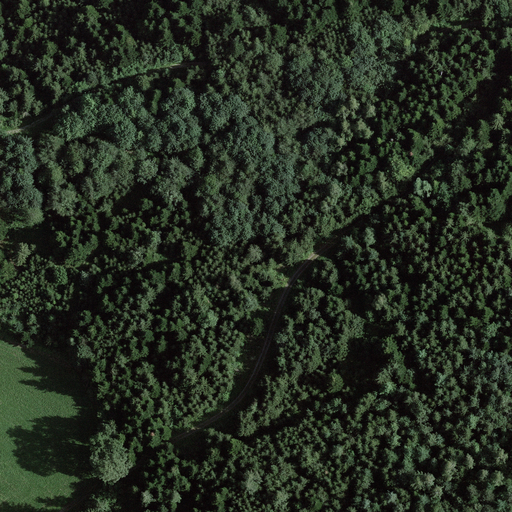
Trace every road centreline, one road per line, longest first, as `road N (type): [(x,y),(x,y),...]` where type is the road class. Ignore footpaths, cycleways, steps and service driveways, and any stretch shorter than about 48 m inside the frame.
road 1 (track): [(101,487),(234,403),(299,271),(425,173),(511,69)]
road 2 (track): [(511,19),(452,28),(347,66),(155,70),(21,131),(0,133)]
